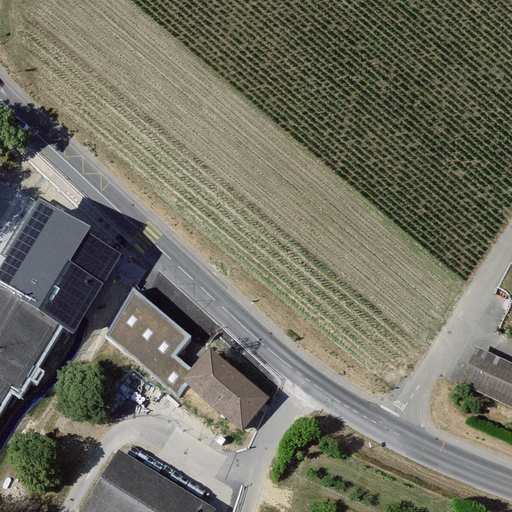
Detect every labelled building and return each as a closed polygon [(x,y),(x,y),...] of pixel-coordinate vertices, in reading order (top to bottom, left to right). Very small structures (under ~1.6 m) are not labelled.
[(73,337),(114,269),(83,250),(88,242),(41,214),(8,268),(11,269),(0,288),(0,411),(13,389),(21,394),(61,329),(73,337)] [(192,338),(134,288),(107,338),(175,395),(184,386),(196,370),(179,357),(192,338)] [(511,366),(478,352),(463,386),(511,407),(511,366)] [(196,370),(184,386),(244,435),(271,403),(210,353),(196,370)] [(214,511),(120,455),(84,511),(214,511)]
